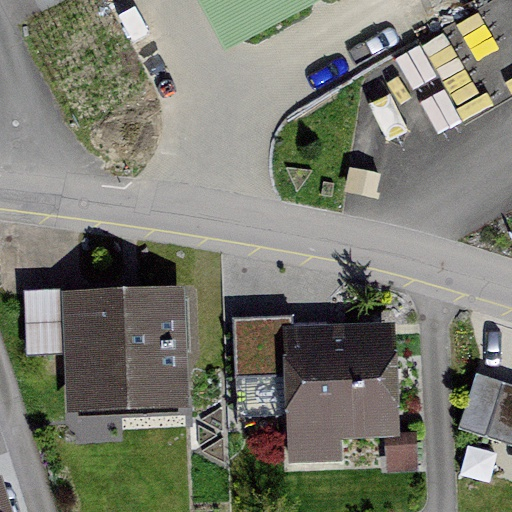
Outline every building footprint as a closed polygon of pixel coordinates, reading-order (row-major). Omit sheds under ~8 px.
[(227,0),(245,34),(309,0),(227,0)] [(57,293),(27,294),(30,354),(60,353),(57,293)] [(109,391),(109,401),(178,398),(174,298),(74,302),(78,392),(109,391)] [(236,379),(296,376),(298,435),(291,435),(292,462),(338,460),(336,429),(389,427),(385,335),(294,339),(293,317),(233,319),(236,379)] [(459,429),(511,445),(511,385),(477,374),(459,429)]
